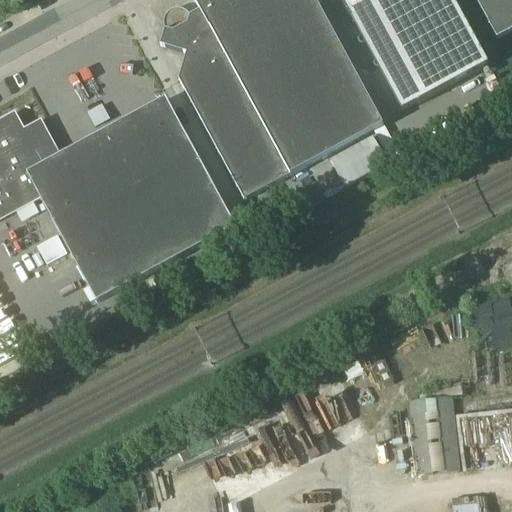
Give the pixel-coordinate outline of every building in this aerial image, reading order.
[(165,31),(160,47),(187,55),(179,82),(244,203),(383,127),(314,0),(193,0),(200,12),(190,18),(187,14),(182,11),(180,16),(175,15),(172,17),(169,22),(164,21),(164,26),(165,31)] [(452,0),(339,0),(352,23),(369,14),(419,106),(489,68),(452,0)] [(511,0),(474,0),(497,41),(511,32),(511,0)] [(15,113),(0,121),(0,222),(40,201),(96,305),(236,229),(166,100),(61,157),(41,121),(24,130),(15,113)] [(452,398),(419,401),(409,402),(417,477),(460,473),(452,398)] [(277,468),(279,477),(317,469),(314,456),(301,459),(298,448),(278,452),(281,467),(277,468)] [(205,489),(224,482),(217,458),(197,464),(205,489)]
